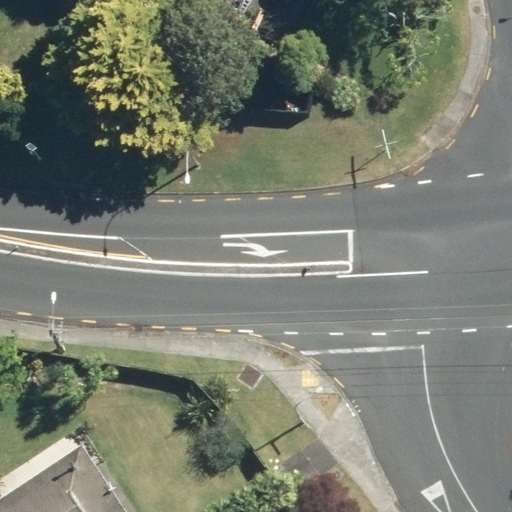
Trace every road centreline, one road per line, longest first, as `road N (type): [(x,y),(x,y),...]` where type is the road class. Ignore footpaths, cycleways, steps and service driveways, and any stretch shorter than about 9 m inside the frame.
road 1 (secondary): [(508,246),(356,271),(195,272),(0,248)]
road 2 (residential): [(508,246),(420,348),(430,412),(471,511)]
